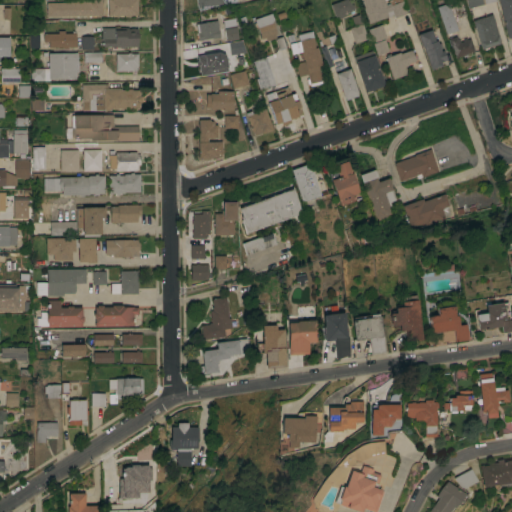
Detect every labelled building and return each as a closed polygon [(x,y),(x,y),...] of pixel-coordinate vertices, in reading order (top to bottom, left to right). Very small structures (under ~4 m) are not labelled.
[(46,16),(46,2),(65,2),(65,1),(71,0),(71,2),(76,2),(76,0),(101,0),(101,15),(46,16)] [(129,15),(129,16),(126,17),(126,15),(117,15),(117,17),(115,17),(115,15),(107,15),(107,0),(136,0),(137,15),(129,15)] [(208,6),(208,7),(205,7),(205,8),(198,9),(198,7),(197,7),(196,0),(221,0),(222,3),(208,6)] [(340,0),(349,0),(351,4),(352,4),(353,8),(352,8),(353,10),(352,10),(353,12),(350,13),(349,11),(343,13),(344,16),(338,18),(337,15),(334,17),(330,4),(340,0)] [(359,0),(383,0),(385,4),(386,4),(385,0),(401,0),(406,13),(393,17),(392,14),(367,23),(359,0)] [(420,2),(429,0),(433,12),(425,15),(420,2)] [(435,7),(436,6),(435,3),(445,0),(446,3),(447,3),(456,30),(445,34),(435,7)] [(461,0),(466,14),(455,17),(450,1),(453,0),(461,0)] [(497,0),(511,0),(511,36),(507,38),(497,0)] [(266,40),(265,37),(260,39),(255,22),(253,23),(252,20),(251,20),(250,17),(254,16),(255,18),(270,13),(273,20),(271,20),(276,33),(274,34),(275,36),(272,36),(273,38),(266,40)] [(348,28),(353,26),(350,16),(358,13),(362,23),(361,23),(367,38),(354,43),(348,28)] [(499,41),(498,41),(499,43),(492,45),(492,47),(483,49),(482,48),(481,49),(480,46),(479,46),(471,20),(490,14),(499,41)] [(216,20),(219,36),(211,38),(211,37),(201,39),(201,40),(198,40),(197,38),(196,38),(196,36),(197,35),(196,31),(198,30),(197,23),(216,20)] [(381,24),(385,37),(383,37),(388,51),(376,55),(367,29),(381,24)] [(223,27),(235,25),(237,39),(225,41),(223,27)] [(127,27),(127,28),(136,28),(136,46),(110,47),(110,46),(102,46),(102,38),(100,38),(100,27),(127,27)] [(422,47),(417,34),(430,29),(434,41),(436,40),(437,43),(439,43),(441,47),(439,48),(440,51),(442,50),(446,59),(440,61),(441,65),(430,69),(422,47)] [(67,46),(67,48),(62,48),(62,46),(48,47),(48,41),(43,41),(43,33),(57,33),(57,30),(64,30),(64,33),(75,33),(75,46),(67,46)] [(325,79),(309,83),(307,74),(298,76),(294,63),(303,60),(303,59),(302,59),(300,52),(301,51),(298,40),(299,40),(298,35),(309,32),(311,37),(314,47),(316,47),(325,79)] [(447,38),(455,35),(456,39),(457,39),(458,42),(462,40),(461,38),(465,37),(466,39),(468,38),(473,51),(466,53),(467,55),(462,57),(461,55),(453,58),(447,38)] [(80,36),(92,36),(92,49),(80,49),(80,36)] [(0,37),(8,37),(8,56),(0,55),(0,37)] [(230,54),(228,43),(240,40),(244,52),(230,54)] [(384,57),(398,52),(399,53),(411,49),(414,60),(407,63),(408,65),(404,67),(406,73),(392,79),(384,57)] [(354,63),(355,63),(353,56),(369,50),(371,55),(372,55),(373,56),(384,85),(364,92),(354,63)] [(83,62),(83,52),(100,51),(101,61),(83,62)] [(198,64),(197,56),(200,56),(199,55),(218,51),(219,53),(222,53),(223,61),(235,59),(237,68),(234,68),(235,71),(229,72),(229,69),(222,70),(222,71),(200,76),(198,64)] [(48,53),(76,52),(76,60),(77,60),(77,71),(75,71),(75,78),(73,78),(74,80),(66,80),(66,78),(64,78),(64,80),(62,80),(62,78),(48,78),(48,53)] [(115,70),(115,53),(127,53),(127,52),(129,52),(129,53),(136,53),(136,65),(135,65),(135,70),(115,70)] [(275,84),(259,90),(255,78),(250,62),(264,56),(275,84)] [(0,68),(17,68),(17,82),(6,82),(6,83),(3,83),(3,82),(0,82),(0,68)] [(43,80),(30,80),(30,68),(43,68),(43,80)] [(334,73),(348,68),(357,92),(356,93),(357,95),(345,99),(344,97),(343,97),(334,73)] [(243,70),(247,84),(232,88),(228,74),(243,70)] [(107,83),(107,87),(118,87),(118,88),(120,88),(120,89),(126,89),(131,88),(131,89),(138,89),(138,91),(139,91),(139,96),(140,96),(141,102),(139,102),(139,108),(109,108),(109,110),(103,110),(81,110),(81,84),(107,83)] [(264,94),(286,86),(289,94),(293,93),(301,116),(298,117),(297,116),(288,119),(289,122),(281,125),(280,122),(275,124),(264,94)] [(209,108),(209,107),(205,107),(205,94),(209,94),(209,93),(212,93),(212,91),(216,91),(216,90),(232,90),(232,109),(209,108)] [(43,110),(30,110),(30,99),(43,99),(43,110)] [(271,129),(261,133),(261,132),(253,135),(252,133),(245,115),(244,112),(250,110),(251,113),(264,108),(271,129)] [(112,114),(112,123),(111,123),(111,126),(137,125),(137,140),(115,140),(115,139),(89,140),(89,138),(73,138),(73,127),(70,127),(70,115),(112,114)] [(223,115),(237,115),(237,128),(223,128),(223,115)] [(197,119),(209,119),(209,121),(212,121),(212,122),(213,122),(213,124),(216,124),(216,137),(206,138),(206,141),(220,141),(220,149),(222,149),(222,152),(221,152),(221,153),(216,154),(216,155),(212,155),(212,157),(209,157),(209,158),(198,158),(197,119)] [(12,133),(12,129),(25,129),(25,133),(25,153),(12,153),(12,133)] [(44,168),(32,169),(31,146),(43,146),(44,168)] [(437,171),(416,178),(415,175),(399,181),(392,163),(413,155),(412,154),(429,148),(437,171)] [(59,149),(77,149),(77,171),(59,171),(59,149)] [(82,149),(100,149),(100,170),(82,170),(82,149)] [(135,152),(135,154),(139,154),(139,164),(135,164),(135,170),(114,171),(114,170),(112,170),(112,168),(108,169),(108,158),(107,158),(107,154),(107,150),(113,150),(113,154),(114,154),(114,152),(135,152)] [(13,159),(27,158),(27,178),(16,178),(16,185),(0,185),(0,169),(3,169),(3,171),(14,175),(13,159)] [(350,173),(351,173),(358,192),(352,194),(354,200),(339,205),(330,179),(338,176),(333,165),(344,161),(347,165),(350,173)] [(306,163),(318,195),(302,201),(290,169),(306,163)] [(357,174),(372,169),(376,178),(375,178),(376,181),(387,178),(395,199),(389,201),(390,205),(388,206),(391,215),(374,221),(357,174)] [(123,192),(123,193),(118,193),(118,195),(115,195),(115,193),(107,193),(107,175),(114,175),(114,173),(117,173),(117,175),(123,175),(123,173),(129,173),(129,172),(132,172),(132,173),(139,173),(139,180),(140,180),(140,184),(139,184),(139,192),(123,192)] [(103,193),(97,193),(97,195),(94,195),(94,193),(88,193),(88,194),(83,195),(83,196),(79,196),(79,195),(61,195),(61,190),(42,190),(42,178),(58,178),(58,176),(79,176),(78,175),(82,175),(82,176),(87,176),(87,175),(89,175),(89,174),(96,174),(96,175),(103,175),(103,193)] [(245,233),(239,216),(240,216),(237,208),(291,188),(300,213),(245,233)] [(421,198),(422,201),(443,193),(448,205),(446,206),(450,215),(444,217),(443,214),(409,227),(401,205),(421,198)] [(12,197),(27,197),(27,218),(12,218),(12,197)] [(213,213),(221,213),(221,201),(235,201),(235,220),(232,220),(232,234),(213,235),(213,213)] [(118,222),(109,223),(109,206),(116,206),(116,204),(136,204),(139,204),(140,214),(136,215),(136,221),(118,222)] [(100,233),(98,233),(98,236),(83,236),(83,234),(81,234),(81,228),(75,228),(75,208),(81,208),(81,207),(103,207),(103,217),(99,217),(100,233)] [(203,238),(203,258),(189,258),(189,245),(191,245),(191,238),(190,238),(190,230),(191,230),(191,226),(190,226),(190,220),(191,220),(191,213),(200,213),(200,209),(208,209),(208,236),(205,238),(203,238)] [(49,234),(49,221),(75,221),(75,234),(49,234)] [(0,226),(7,226),(7,227),(16,227),(16,244),(7,244),(7,245),(0,245),(0,226)] [(271,232),(275,243),(245,254),(241,243),(271,232)] [(45,238),(74,237),(74,239),(76,239),(76,247),(74,247),(74,251),(71,251),(71,260),(52,260),(52,254),(45,254),(45,238)] [(77,238),(94,237),(94,254),(95,254),(95,262),(86,262),(86,261),(77,261),(77,238)] [(137,256),(130,256),(112,256),(112,255),(111,255),(111,254),(104,254),(104,239),(136,239),(136,241),(138,243),(138,248),(137,250),(137,256)] [(225,255),(225,268),(213,268),(213,255),(225,255)] [(189,264),(207,264),(210,264),(210,279),(207,279),(190,279),(189,264)] [(84,268),(84,283),(73,283),(74,292),(62,293),(62,295),(45,295),(45,269),(84,268)] [(136,293),(119,293),(109,293),(109,283),(119,283),(119,271),(136,270),(136,293)] [(91,271),(104,271),(105,284),(91,284),(91,271)] [(0,283),(14,284),(14,285),(24,285),(24,310),(15,310),(15,311),(0,311),(0,283)] [(422,339),(406,341),(405,330),(400,330),(399,324),(391,325),(389,313),(395,312),(394,307),(402,306),(401,301),(402,301),(402,296),(415,294),(416,299),(417,299),(422,339)] [(228,318),(229,317),(231,327),(223,328),(224,336),(202,339),(200,325),(208,324),(208,323),(211,322),(209,310),(211,310),(211,307),(212,307),(211,298),(225,296),(228,318)] [(81,326),(46,327),(46,322),(45,322),(45,313),(46,313),(46,300),(58,299),(58,307),(65,307),(65,305),(71,305),(71,307),(80,307),(81,315),(82,316),(82,320),(81,322),(81,326)] [(475,314),(485,312),(485,309),(484,303),(496,301),(497,303),(506,302),(508,313),(511,312),(511,331),(501,332),(500,326),(477,329),(475,314)] [(93,307),(95,307),(95,305),(101,305),(101,306),(110,306),(110,305),(121,305),(121,306),(137,306),(137,314),(132,314),(132,325),(122,325),(122,326),(94,326),(93,318),(92,317),(92,313),(93,312),(93,307)] [(453,305),(454,315),(457,314),(458,324),(465,323),(467,340),(454,341),(453,330),(431,333),(428,315),(436,314),(436,308),(453,305)] [(333,339),(324,340),(322,326),(323,326),(321,315),(344,312),(347,336),(347,335),(350,354),(335,359),(333,339)] [(351,320),(370,317),(370,314),(378,313),(379,316),(380,315),(386,351),(371,354),(369,338),(354,340),(351,320)] [(286,322),(296,322),(296,320),(315,319),(316,341),(308,342),(308,353),(288,354),(286,322)] [(284,366),(264,367),(263,346),(262,346),(262,351),(255,351),(255,343),(261,342),(260,325),(275,324),(275,329),(282,329),(284,366)] [(111,333),(112,344),(109,344),(109,346),(106,346),(106,344),(92,344),(92,334),(111,333)] [(140,333),(140,344),(137,344),(137,346),(135,346),(135,344),(120,344),(120,333),(140,333)] [(200,350),(216,348),(215,342),(246,338),(247,352),(231,354),(231,355),(228,356),(229,358),(217,359),(217,363),(216,363),(217,371),(203,373),(200,350)] [(83,344),(83,355),(74,356),(74,358),(70,358),(70,356),(60,356),(60,344),(83,344)] [(0,347),(25,347),(25,360),(16,360),(16,357),(0,357),(0,347)] [(92,362),(92,352),(106,351),(106,350),(109,350),(109,351),(112,351),(112,362),(92,362)] [(120,362),(120,351),(135,351),(135,350),(137,350),(137,351),(140,351),(140,362),(120,362)] [(454,366),(465,366),(466,378),(454,378),(454,366)] [(495,416),(485,417),(484,411),(480,412),(477,383),(478,382),(477,373),(489,372),(490,381),(491,381),(492,387),(502,386),(502,390),(507,389),(508,401),(497,402),(496,404),(495,406),(495,407),(494,407),(495,416)] [(136,377),(136,378),(141,378),(142,393),(126,394),(126,398),(115,399),(115,403),(108,403),(108,394),(113,394),(113,388),(107,388),(107,379),(114,379),(114,378),(136,377)] [(58,397),(45,397),(45,393),(42,393),(42,385),(45,385),(45,384),(58,384),(58,397)] [(470,390),(470,409),(463,409),(463,410),(455,410),(455,412),(449,412),(449,410),(447,410),(447,408),(442,408),(442,402),(448,402),(448,397),(453,397),(453,394),(458,394),(457,390),(470,390)] [(17,392),(17,406),(4,405),(4,392),(17,392)] [(90,392),(104,392),(104,406),(90,406),(90,392)] [(84,399),(85,409),(87,409),(87,414),(85,414),(85,425),(67,425),(67,420),(67,414),(65,414),(65,406),(67,406),(67,400),(84,399)] [(417,402),(417,401),(423,401),(423,399),(431,399),(431,401),(436,401),(436,403),(437,403),(437,407),(434,407),(434,408),(435,408),(435,436),(424,436),(424,425),(423,425),(423,420),(418,420),(418,419),(413,419),(413,417),(405,417),(405,402),(417,402)] [(327,407),(343,406),(343,403),(348,403),(348,401),(362,400),(363,422),(354,422),(354,428),(342,429),(342,431),(328,431),(327,407)] [(382,426),(382,435),(370,435),(370,409),(371,409),(371,405),(373,405),(373,409),(375,409),(375,405),(378,405),(378,404),(399,404),(399,418),(393,418),(389,426),(382,426)] [(33,406),(33,418),(22,418),(22,406),(33,406)] [(281,433),(281,417),(302,417),(303,415),(315,415),(314,441),(298,441),(298,447),(288,447),(288,448),(281,448),(281,441),(288,441),(287,439),(287,434),(288,433),(281,433)] [(35,422),(48,422),(48,419),(52,419),(52,422),(56,422),(56,435),(44,435),(44,442),(35,442),(35,422)] [(170,449),(170,448),(168,448),(168,440),(170,440),(170,426),(176,426),(176,422),(187,422),(186,426),(197,426),(197,448),(189,448),(189,466),(175,466),(175,451),(176,451),(176,449),(170,449)] [(511,481),(483,486),(479,465),(482,464),(482,465),(487,464),(487,463),(496,462),(495,459),(501,458),(501,461),(511,459),(511,460),(511,459),(511,481)] [(375,511),(362,508),(360,511),(338,504),(338,503),(333,501),(338,486),(341,487),(342,485),(344,486),(349,470),(358,472),(360,465),(372,469),(371,472),(379,474),(376,483),(377,483),(376,488),(380,489),(379,490),(382,491),(375,511)] [(135,466),(145,466),(145,469),(148,469),(148,479),(146,479),(146,491),(135,491),(135,479),(120,480),(120,470),(122,470),(123,468),(127,468),(128,470),(129,469),(130,476),(135,476),(135,466)] [(453,477),(470,468),(476,480),(461,488),(460,490),(465,494),(458,504),(456,503),(449,511),(427,511),(437,498),(435,496),(446,480),(454,487),(457,484),(453,477)] [(66,511),(66,506),(68,506),(68,500),(67,500),(67,493),(83,492),(84,505),(99,505),(99,511),(66,511)]
